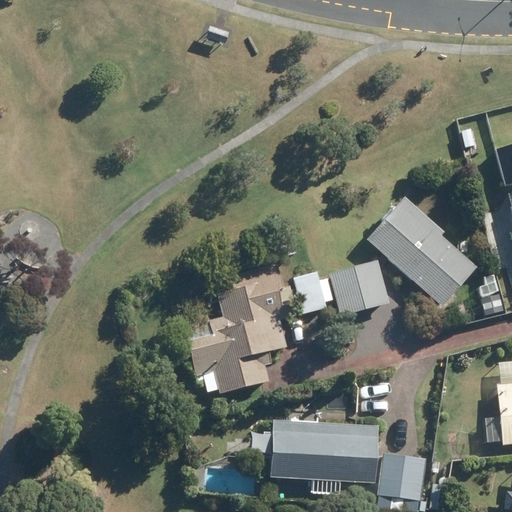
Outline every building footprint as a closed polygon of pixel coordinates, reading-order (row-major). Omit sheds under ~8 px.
[(210,25),(205,37),(223,43),(228,32),(210,25)] [(480,151),(475,130),(459,133),(463,154),(480,151)] [(511,148),(493,154),(502,187),(511,184),(511,148)] [(405,205),(401,201),(363,243),(437,309),(471,272),(433,238),(437,235),(427,225),(405,205)] [(333,254),(319,258),(323,275),(338,271),(333,254)] [(386,306),(375,265),(326,278),(338,319),(386,306)] [(205,324),(180,330),(193,380),(205,376),(207,385),(212,383),(216,396),(264,383),(260,368),(256,353),(280,347),(274,324),(286,320),(284,313),(278,291),(272,268),(227,280),(230,292),(214,296),(220,320),(205,324)] [(316,272),(292,278),(302,313),(325,307),(316,272)] [(511,386),(494,388),(500,448),(511,446),(511,386)] [(269,425),(267,482),(370,487),(373,430),(269,425)] [(379,456),(373,497),(415,503),(421,462),(379,456)] [(433,484),(429,509),(443,511),(447,486),(433,484)]
